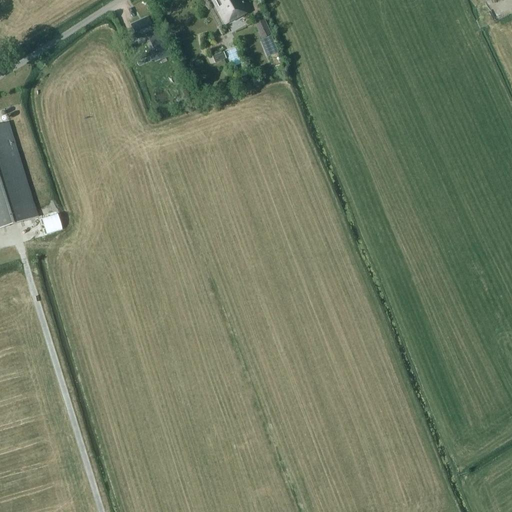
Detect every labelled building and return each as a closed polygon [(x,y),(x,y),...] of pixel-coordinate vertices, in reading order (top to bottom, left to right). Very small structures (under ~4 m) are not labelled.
[(242,0),(211,0),(225,25),(249,12),(242,0)] [(131,26),(137,39),(147,35),(148,37),(154,35),(148,19),(131,26)] [(254,25),(261,40),(271,36),(264,20),(254,25)] [(182,42),(177,33),(171,36),(175,45),(182,42)] [(155,52),(152,54),(155,60),(167,55),(159,35),(150,39),(155,52)] [(261,41),(264,48),(271,45),(268,38),(261,41)] [(234,64),(240,61),(234,51),(229,54),(234,64)] [(212,57),(215,64),(226,59),(223,52),(212,57)] [(0,125),(0,228),(38,217),(8,123),(0,125)]
